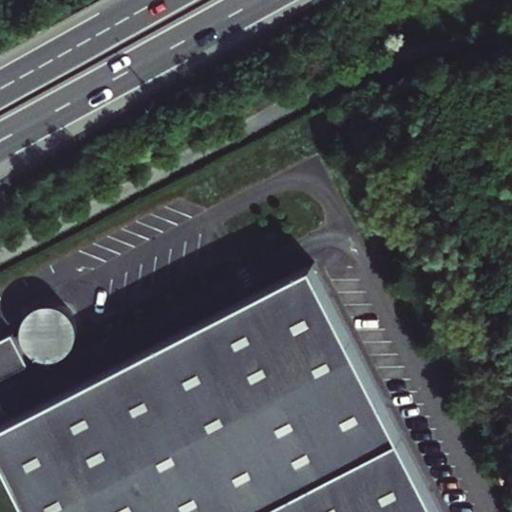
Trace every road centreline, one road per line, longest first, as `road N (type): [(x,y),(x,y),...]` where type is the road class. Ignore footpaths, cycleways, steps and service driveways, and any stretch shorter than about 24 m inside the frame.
road 1 (trunk): [(0,139),(256,0)]
road 2 (trunk): [(157,0),(0,88)]
